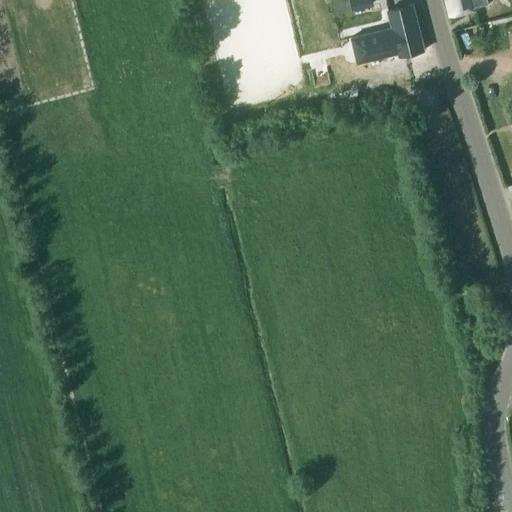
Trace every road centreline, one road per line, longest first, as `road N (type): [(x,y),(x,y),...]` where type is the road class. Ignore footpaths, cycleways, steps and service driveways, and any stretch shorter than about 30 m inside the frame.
road 1 (tertiary): [(511,256),(433,0)]
road 2 (tertiary): [(511,506),(491,414),(507,374)]
